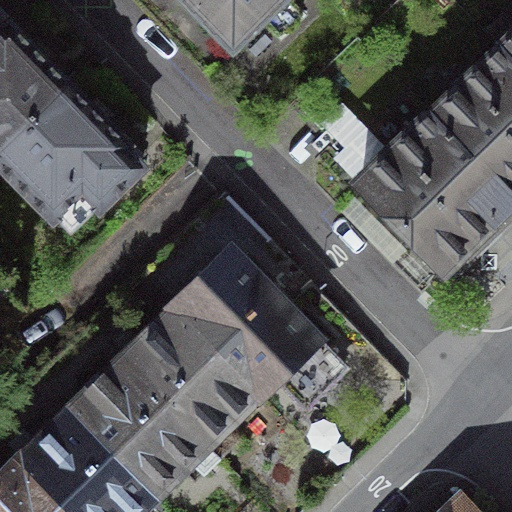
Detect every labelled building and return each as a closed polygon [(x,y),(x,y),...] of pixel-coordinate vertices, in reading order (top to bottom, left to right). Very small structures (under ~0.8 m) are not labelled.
[(186,0),(233,48),(263,18),(281,36),(303,14),(290,0),(186,0)] [(0,149),(69,82),(9,22),(5,25),(0,19),(0,149)] [(511,194),(432,112),(358,35),(297,94),(338,136),(315,159),(314,182),(336,205),(336,206),(421,293),(429,286),(441,298),(480,298),(486,304),(511,278),(511,194)] [(511,36),(502,46),(511,56),(511,36)] [(434,110),(432,112),(511,194),(511,56),(502,46),(435,111),(434,110)] [(69,82),(0,149),(0,162),(53,217),(82,189),(99,207),(142,165),(134,156),(125,147),(128,143),(69,82)] [(176,306),(260,391),(276,375),(306,405),(325,386),(345,367),(232,251),(176,306)] [(176,308),(125,359),(205,441),(231,416),(257,391),(258,392),(260,391),(176,306),(175,307),(176,308)] [(125,359),(72,410),(152,493),(179,467),(205,441),(125,359)] [(132,511),(152,493),(72,410),(20,460),(19,459),(17,460),(67,511),(132,511)] [(67,511),(17,460),(0,477),(0,511),(67,511)] [(471,511),(461,502),(451,511),(471,511)]
